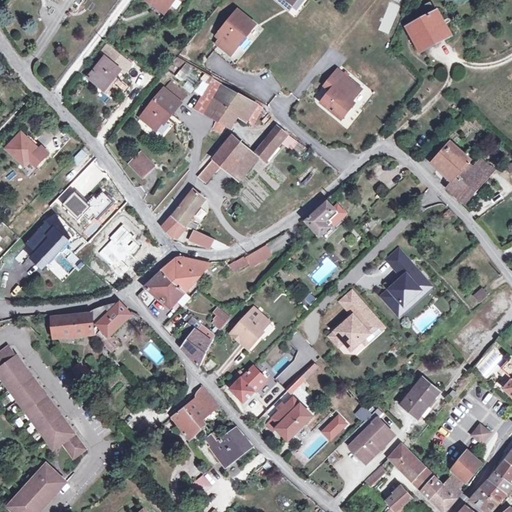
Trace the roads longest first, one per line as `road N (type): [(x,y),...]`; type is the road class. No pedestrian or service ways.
road 1 (unclassified): [(168,250),(210,255),(264,235),(373,147),(390,148),(478,230),(511,280)]
road 2 (residential): [(131,287),(142,320),(332,511)]
road 3 (unknown): [(511,309),(333,511)]
road 4 (unknown): [(431,186),(308,310),(307,332),(320,352)]
road 5 (residential): [(52,101),(103,152),(168,250)]
road 6 (residential): [(0,339),(16,335),(90,435)]
road 7 (unclassified): [(0,302),(131,287)]
road 8 (residential): [(52,101),(126,0)]
